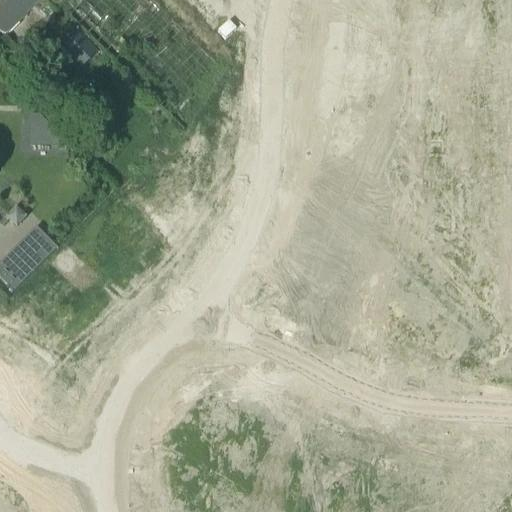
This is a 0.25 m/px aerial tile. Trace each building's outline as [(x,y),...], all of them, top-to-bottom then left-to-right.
[(0,0),(0,33),(0,34),(1,35),(2,35),(4,35),(5,35),(7,35),(10,33),(31,11),(19,0),(10,0),(9,1),(7,0),(0,0)] [(19,0),(31,11),(40,3),(36,0),(19,0)] [(64,5),(172,113),(215,69),(146,0),(49,0),(37,12),(47,22),(64,5)] [(364,0),(365,1),(404,9),(406,0),(364,0)] [(365,1),(360,22),(400,30),(404,9),(365,1)] [(511,4),(491,4),(490,22),(511,22),(511,4)] [(439,5),(439,17),(446,17),(447,5),(439,5)] [(455,13),(455,21),(468,22),(468,14),(455,13)] [(439,17),(438,29),(446,29),(446,17),(439,17)] [(455,21),(455,29),(468,29),(468,22),(455,21)] [(360,22),(356,43),(396,51),(400,30),(360,22)] [(511,22),(490,22),(489,43),(511,44),(511,22)] [(78,34),(62,49),(83,70),(98,55),(78,34)] [(347,62),(347,63),(391,72),(392,67),(396,51),(356,43),(352,63),(347,62)] [(436,48),(434,60),(442,61),(444,49),(436,48)] [(511,55),(490,55),(489,77),(511,78),(511,55)] [(434,60),(431,72),(439,73),(442,61),(434,60)] [(347,63),(342,86),(382,95),(382,93),(386,72),(391,73),(391,72),(347,63)] [(448,63),(445,75),(453,76),(456,65),(448,63)] [(445,75),(443,87),(451,88),(453,76),(445,75)] [(511,78),(489,77),(489,99),(511,99),(511,78)] [(339,102),(337,111),(377,119),(382,95),(342,86),(339,102)] [(427,93),(425,105),(433,106),(435,94),(427,93)] [(484,99),(483,120),(511,121),(511,99),(489,99),(484,99)] [(425,105),(423,116),(431,118),(433,106),(425,105)] [(440,106),(437,118),(445,119),(447,107),(440,106)] [(437,118),(435,130),(443,131),(445,119),(437,118)] [(511,121),(483,120),(482,142),(511,143),(511,121)] [(195,127),(193,141),(204,143),(197,177),(223,182),(230,146),(222,144),(224,132),(195,127)] [(341,129),(330,152),(367,169),(377,147),(341,129)] [(511,143),(482,142),(481,164),(511,164),(511,143)] [(431,149),(429,161),(437,162),(439,150),(431,149)] [(330,152),(320,173),(323,175),(356,191),(367,169),(330,152)] [(429,161),(427,172),(435,174),(437,162),(429,161)] [(511,164),(481,164),(481,165),(486,165),(485,185),(511,186),(511,164)] [(323,175),(315,194),(351,211),(360,193),(356,191),(323,175)] [(414,180),(411,192),(419,193),(421,181),(414,180)] [(172,199),(157,214),(185,243),(193,235),(195,237),(203,230),(201,228),(202,226),(188,211),(198,202),(177,181),(165,192),(172,199)] [(425,183),(423,191),(435,193),(437,185),(425,183)] [(511,186),(485,185),(484,208),(511,208),(511,186)] [(411,192),(409,203),(416,205),(419,193),(411,192)] [(315,194),(306,212),(343,229),(351,211),(315,194)] [(16,209),(6,219),(16,229),(26,219),(16,209)] [(306,212),(297,230),(334,247),(343,229),(306,212)] [(382,213),(377,224),(384,227),(389,216),(382,213)] [(136,223),(124,234),(145,255),(154,245),(169,260),(186,243),(185,243),(157,214),(142,229),(136,223)] [(442,215),(441,226),(449,226),(450,215),(442,215)] [(511,220),(482,219),(482,240),(511,241),(511,220)] [(377,224),(372,235),(380,238),(384,227),(377,224)] [(35,229),(0,264),(0,279),(14,293),(56,251),(35,229)] [(297,230),(288,248),(320,263),(325,265),(334,247),(297,230)] [(511,241),(482,240),(481,258),(511,259),(511,241)] [(107,264),(92,279),(120,308),(128,300),(130,302),(138,295),(136,293),(137,291),(123,276),(133,266),(112,246),(100,257),(107,264)] [(284,246),(274,267),(310,285),(320,263),(288,248),(284,246)] [(447,249),(446,257),(459,257),(459,249),(447,249)] [(365,250),(361,261),(368,264),(372,253),(365,250)] [(446,257),(446,265),(459,265),(459,257),(446,257)] [(511,259),(481,258),(480,274),(511,274),(511,259)] [(361,261),(356,272),(363,276),(368,264),(361,261)] [(274,267),(263,290),(299,308),(310,285),(274,267)] [(511,274),(480,274),(480,289),(511,290),(511,274)] [(70,287),(59,299),(79,320),(89,310),(104,325),(121,308),(120,308),(92,279),(77,294),(70,287)] [(446,280),(445,288),(458,289),(458,281),(446,280)] [(445,288),(445,296),(458,297),(458,289),(445,288)] [(511,290),(480,289),(479,307),(484,307),(511,308),(511,290)] [(348,291),(343,302),(350,305),(355,294),(348,291)] [(363,297),(356,326),(369,329),(365,349),(388,355),(398,315),(377,310),(379,301),(363,297)] [(343,302),(338,313),(345,316),(350,305),(343,302)] [(48,305),(43,311),(51,319),(57,314),(48,305)] [(511,308),(484,307),(483,323),(511,323),(511,308)] [(398,315),(388,355),(389,355),(398,357),(398,360),(408,363),(409,360),(411,360),(416,340),(429,343),(436,315),(420,311),(418,320),(398,315)] [(444,313),(444,321),(457,322),(457,314),(444,313)] [(57,314),(51,319),(60,328),(65,322),(57,314)] [(16,319),(0,334),(0,368),(1,369),(34,336),(16,319)] [(444,321),(444,329),(456,330),(457,322),(444,321)] [(511,323),(483,323),(482,341),(511,341),(511,323)] [(34,336),(1,369),(18,386),(51,353),(34,336)] [(511,341),(482,341),(482,359),(511,359),(511,341)] [(78,344),(72,349),(80,358),(86,352),(78,344)] [(443,349),(443,357),(456,357),(456,349),(443,349)] [(86,352),(80,358),(89,366),(94,360),(86,352)] [(51,353),(18,386),(34,403),(67,370),(51,353)] [(443,357),(443,365),(455,365),(456,357),(443,357)] [(511,359),(482,359),(481,380),(511,381),(511,359)] [(213,363),(197,381),(228,408),(242,391),(250,397),(260,386),(238,366),(228,377),(213,363)] [(67,370),(34,403),(52,421),(85,388),(67,370)] [(197,381),(183,398),(213,424),(228,408),(197,381)] [(183,398),(168,414),(199,441),(213,424),(183,398)] [(295,410),(284,448),(308,455),(319,417),(295,410)] [(156,429),(152,433),(168,446),(159,457),(181,476),(191,465),(184,458),(199,441),(168,414),(155,429),(156,429)] [(319,417),(308,455),(329,462),(328,467),(329,467),(342,424),(319,417)] [(342,424),(329,467),(352,474),(364,436),(342,429),(343,424),(342,424)] [(364,436),(352,474),(375,481),(387,443),(364,436)] [(511,443),(477,442),(476,464),(511,465),(511,443)] [(387,443),(375,481),(399,488),(411,450),(387,443)] [(430,448),(427,460),(435,462),(438,450),(430,448)] [(257,449),(254,461),(261,463),(265,452),(257,449)] [(427,460),(425,471),(432,473),(435,462),(427,460)] [(254,461),(250,472),(258,475),(261,463),(254,461)] [(511,465),(476,464),(475,486),(511,487),(511,465)] [(0,478),(0,511),(2,511),(4,511),(0,507),(0,495),(8,487),(0,478)] [(511,487),(475,486),(475,508),(511,508),(511,487)] [(171,511),(195,511),(193,509),(202,503),(192,489),(168,506),(171,511)] [(262,489),(260,496),(271,500),(274,493),(262,489)] [(424,493),(424,504),(432,505),(432,493),(424,493)] [(260,496),(258,504),(269,507),(271,500),(260,496)] [(306,502),(304,510),(310,511),(315,511),(317,506),(306,502)]
